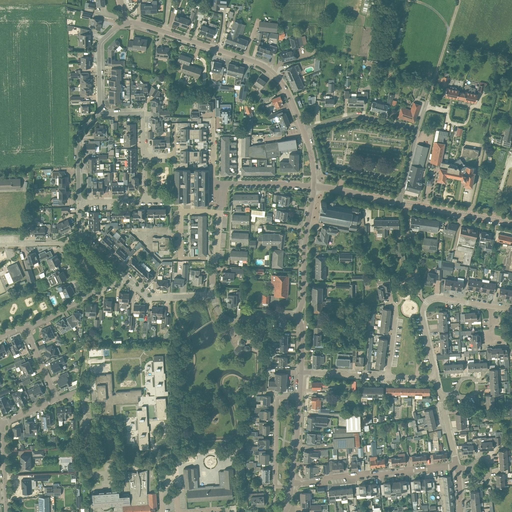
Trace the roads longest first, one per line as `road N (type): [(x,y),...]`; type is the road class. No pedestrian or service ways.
road 1 (tertiary): [(302,128),(279,80),(262,65),(126,23)]
road 2 (residential): [(291,483),(457,467)]
road 3 (residential): [(435,378),(425,303),(437,297),(490,306)]
road 4 (residential): [(417,128),(459,0)]
road 5 (tertiary): [(298,315),(313,186)]
road 6 (residential): [(291,486),(275,486),(276,401),(299,397)]
